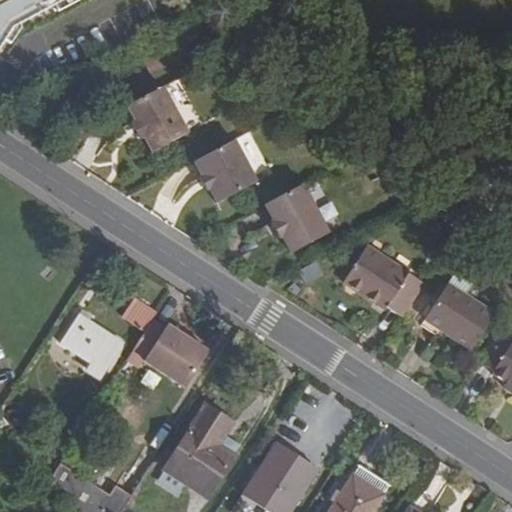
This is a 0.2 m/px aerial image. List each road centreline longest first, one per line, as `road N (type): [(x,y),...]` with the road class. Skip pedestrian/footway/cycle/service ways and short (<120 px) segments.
road 1 (residential): [(0,144),(511,480)]
road 2 (unknown): [(305,0),(12,152)]
